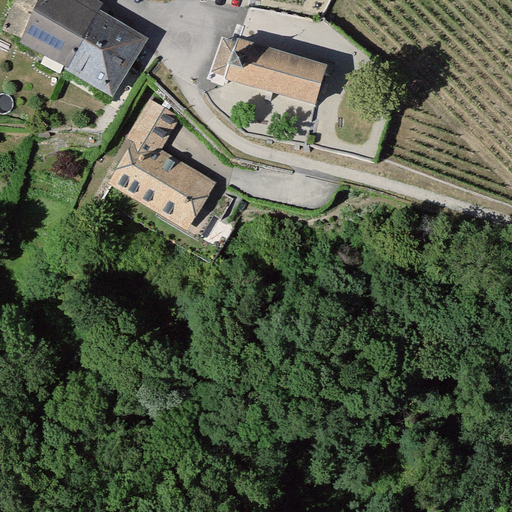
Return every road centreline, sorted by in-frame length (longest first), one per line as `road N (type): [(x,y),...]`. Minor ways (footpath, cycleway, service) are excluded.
road 1 (residential): [(320,167),(247,146),(219,128),(185,77),(176,36),(121,0)]
road 2 (residential): [(320,167),(511,224)]
